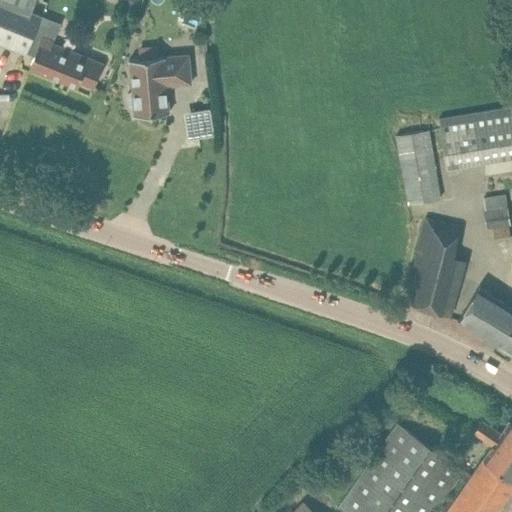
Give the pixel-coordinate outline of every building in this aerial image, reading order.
[(35,0),(0,0),(0,41),(26,52),(27,51),(35,54),(43,34),(45,34),(52,19),(31,11),(35,0)] [(50,47),(54,38),(45,34),(43,34),(35,54),(30,66),(78,86),(80,81),(94,87),(103,63),(85,55),(83,60),(50,47)] [(134,115),(170,112),(170,110),(169,111),(167,80),(177,79),(178,84),(191,82),(189,54),(130,59),(133,90),(128,93),(129,106),(134,108),(135,114),(134,114),(134,115)] [(511,109),(511,106),(492,109),(439,118),(448,166),(511,155),(511,109)] [(441,198),(430,129),(397,135),(409,203),(441,198)] [(509,207),(508,207),(506,193),(482,196),(487,228),(493,227),(495,238),(510,236),(509,225),(511,225),(509,207)] [(426,221),(405,301),(449,316),(464,261),(451,257),(458,231),(426,221)] [(504,348),(511,335),(511,304),(510,303),(511,299),(509,297),(507,301),(480,284),(458,320),(504,348)] [(511,489),(511,422),(509,421),(501,432),(482,419),(473,432),(492,445),(477,467),(511,490),(511,489)] [(450,508),(472,474),(464,468),(398,422),(386,438),(342,506),(350,511),(434,511),(442,502),(450,508)] [(496,511),(511,490),(477,467),(472,474),(450,508),(447,511),(496,511)] [(319,511),(305,498),(291,511),(319,511)]
